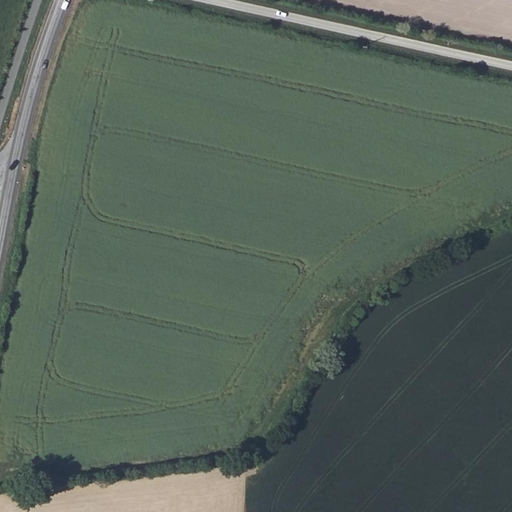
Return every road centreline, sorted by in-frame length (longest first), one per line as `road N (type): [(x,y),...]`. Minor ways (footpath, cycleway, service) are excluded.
road 1 (unclassified): [(213,0),(511,66)]
road 2 (tertiary): [(62,0),(12,169)]
